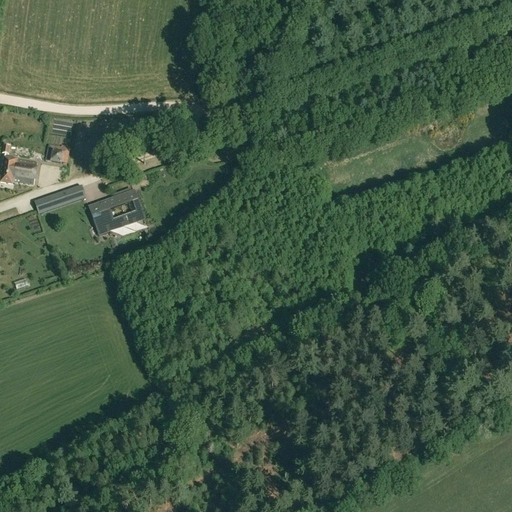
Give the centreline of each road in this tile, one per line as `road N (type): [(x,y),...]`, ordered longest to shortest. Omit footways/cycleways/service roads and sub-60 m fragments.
road 1 (track): [(511,24),(234,123)]
road 2 (track): [(234,123),(0,208)]
road 3 (track): [(234,123),(184,106),(90,110),(0,99)]
